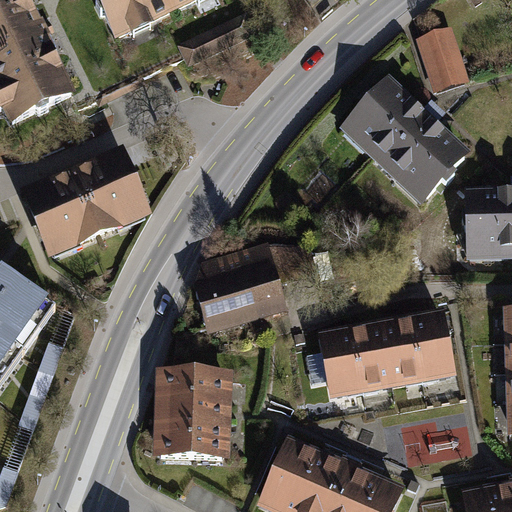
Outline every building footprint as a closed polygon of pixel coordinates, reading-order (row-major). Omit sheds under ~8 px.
[(0,0),(0,112),(9,131),(74,100),(27,0),(0,0)] [(91,0),(115,48),(213,0),(91,0)] [(249,15),(178,49),(189,72),(260,38),(249,15)] [(453,31),(417,42),(435,97),(471,85),(453,31)] [(473,158),(391,81),(342,133),(424,211),(473,158)] [(23,201),(47,259),(149,217),(125,159),(23,201)] [(511,192),(467,194),(469,266),(511,264),(511,192)] [(197,299),(209,345),(287,324),(278,290),(318,280),(310,249),(270,260),(268,252),(206,269),(197,299)] [(0,401),(56,324),(2,285),(0,287),(0,401)] [(511,314),(503,314),(504,347),(511,346),(511,314)] [(444,317),(413,323),(426,392),(457,386),(444,317)] [(413,323),(382,329),(395,398),(426,392),(413,323)] [(382,329),(351,334),(363,404),(395,398),(382,329)] [(351,334),(319,340),(332,409),(363,404),(351,334)] [(158,377),(154,465),(232,468),(235,379),(158,377)] [(444,448),(413,444),(415,431),(406,430),(403,457),(443,461),(444,448)] [(256,511),(396,511),(403,497),(358,477),(361,471),(344,463),(341,469),(286,445),(256,511)] [(0,477),(0,487),(2,494),(0,495),(0,510),(18,506),(10,475),(0,477)] [(510,487),(462,496),(465,511),(511,511),(511,482),(509,483),(510,487)] [(425,511),(453,511),(453,501),(425,503),(425,511)]
